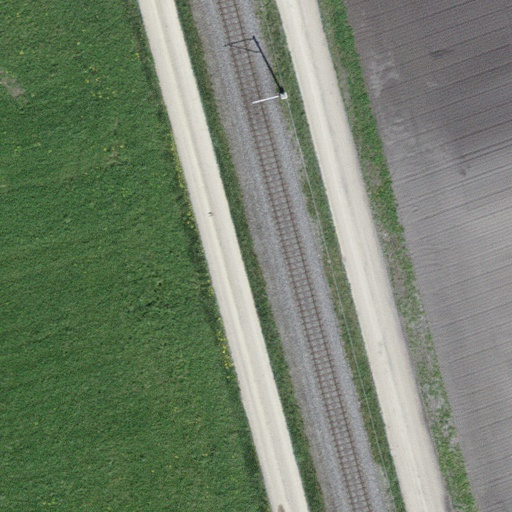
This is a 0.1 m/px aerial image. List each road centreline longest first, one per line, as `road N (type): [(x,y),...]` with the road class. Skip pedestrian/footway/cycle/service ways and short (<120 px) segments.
road 1 (track): [(433,511),(297,0)]
road 2 (track): [(290,511),(155,0)]
